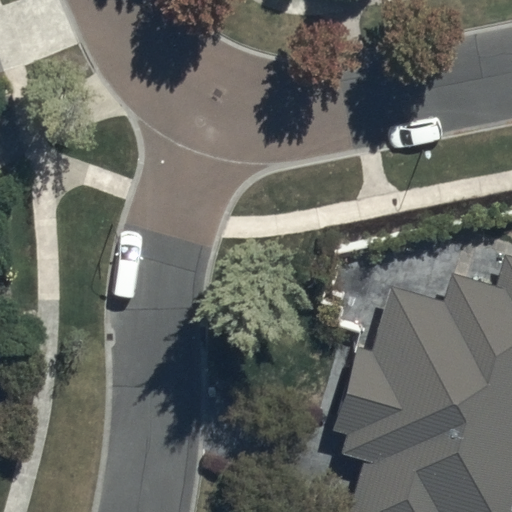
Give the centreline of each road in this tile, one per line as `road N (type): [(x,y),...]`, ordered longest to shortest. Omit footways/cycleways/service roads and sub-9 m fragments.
road 1 (residential): [(208,104),(156,299),(141,511)]
road 2 (residential): [(511,70),(311,112),(208,104)]
road 3 (residential): [(208,104),(144,53),(117,0)]
